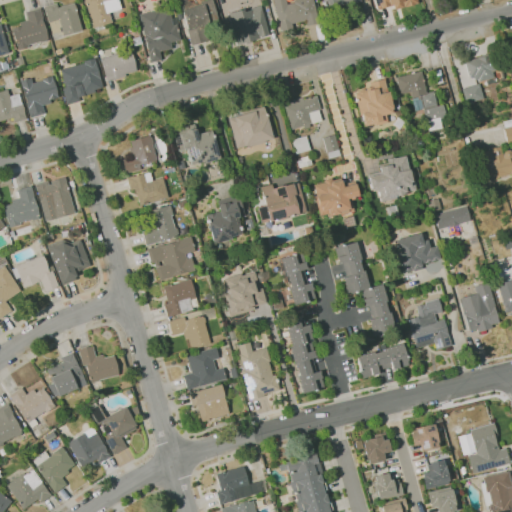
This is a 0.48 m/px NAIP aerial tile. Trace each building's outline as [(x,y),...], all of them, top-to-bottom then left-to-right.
[(91,33),(89,28),(92,27),(83,0),(117,0),(121,9),(109,13),(112,22),(109,23),(110,27),(91,33)] [(182,10),(200,5),(199,2),(207,0),(211,0),(218,23),(202,26),(207,41),(191,45),(182,10)] [(285,0),(286,4),(293,3),(293,0),(312,0),(316,14),(312,15),(314,24),(306,26),(304,21),(290,23),(292,34),(282,36),(271,0),(285,0)] [(362,0),(321,0),(324,11),(363,2),(362,0)] [(373,0),(377,10),(392,6),(393,10),(418,4),(417,0),(373,0)] [(63,36),(60,27),(59,27),(60,31),(52,34),(44,7),(56,3),(57,8),(73,3),(82,30),(63,36)] [(227,11),(248,5),(250,13),(257,12),(261,24),(244,29),(246,33),(233,36),(227,11)] [(18,50),(12,29),(20,26),(19,23),(28,20),(25,12),(39,8),(48,39),(46,39),(46,41),(41,42),(40,41),(27,45),(28,47),(18,50)] [(151,32),(147,12),(169,9),(172,25),(176,24),(180,40),(170,42),(171,48),(159,51),(161,59),(150,62),(143,33),(151,32)] [(0,55),(0,25),(8,53),(0,55)] [(106,82),(100,59),(111,56),(111,55),(130,50),(136,71),(125,74),(125,76),(106,82)] [(493,75),(486,54),(463,61),(470,83),(493,75)] [(67,105),(62,89),(66,88),(61,70),(84,63),(83,61),(95,58),(103,87),(94,90),(95,93),(80,97),(81,101),(67,105)] [(425,93),(420,71),(395,77),(399,95),(409,93),(413,111),(422,109),(424,121),(444,116),(442,104),(435,106),(432,91),(425,93)] [(30,118),(20,81),(31,78),(32,83),(42,80),(42,79),(52,76),(58,97),(50,100),(51,103),(42,106),(44,114),(30,118)] [(363,82),(365,88),(354,91),(361,127),(386,121),(385,114),(392,113),(384,78),(363,82)] [(461,87),(464,103),(482,99),(478,84),(461,87)] [(14,123),(12,118),(0,121),(0,91),(7,90),(9,96),(19,93),(26,119),(14,123)] [(282,103),(289,130),(321,121),(314,94),(282,103)] [(271,139),(263,107),(226,116),(235,148),(271,139)] [(511,118),(501,121),(506,143),(511,141),(511,118)] [(177,151),(185,149),(189,165),(218,158),(211,129),(196,133),(194,124),(172,129),(177,151)] [(338,155),(334,135),(322,137),(326,157),(338,155)] [(125,174),(122,160),(131,158),(129,148),(132,147),(130,141),(149,136),(150,139),(152,143),(151,143),(156,161),(139,165),(141,169),(125,174)] [(511,173),(511,168),(508,149),(501,151),(500,147),(477,152),(483,180),(511,173)] [(379,200),(414,192),(405,156),(377,162),(379,171),(366,174),(370,191),(377,190),(379,200)] [(139,205),(134,189),(130,190),(126,178),(144,173),(144,174),(150,172),(152,181),(162,178),(168,198),(139,205)] [(355,184),(341,186),(340,179),(313,182),(317,217),(351,212),(349,197),(357,196),(355,184)] [(45,221),(36,185),(47,182),(48,186),(65,181),(72,209),(62,212),(63,216),(45,221)] [(305,212),(297,181),(271,188),(270,184),(259,186),(263,206),(256,207),(260,223),(305,212)] [(10,227),(3,206),(12,203),(11,201),(19,198),(16,191),(17,190),(31,186),(41,217),(37,218),(38,219),(32,221),(32,219),(19,223),(19,224),(10,227)] [(218,211),(204,215),(212,243),(241,235),(236,215),(242,214),(237,194),(215,200),(218,211)] [(146,246),(146,245),(136,216),(168,205),(179,235),(146,246)] [(433,213),(436,228),(468,221),(466,206),(433,213)] [(511,229),(501,231),(503,248),(511,247),(511,229)] [(435,245),(428,247),(426,238),(421,240),(419,232),(390,240),(398,271),(439,260),(435,245)] [(159,281),(154,263),(151,264),(147,250),(189,237),(193,251),(189,252),(194,270),(187,272),(187,273),(159,281)] [(62,285),(49,255),(53,253),(69,246),(69,245),(80,241),(90,264),(89,265),(73,272),(76,279),(62,285)] [(381,283),(366,287),(355,241),(334,246),(346,295),(361,291),(371,335),(392,330),(381,283)] [(290,304),(314,299),(310,282),(301,284),(298,270),(306,269),(304,261),(295,263),(294,255),(281,257),(290,304)] [(45,292),(40,281),(23,288),(19,278),(15,279),(11,268),(12,268),(42,256),(49,272),(52,271),(58,286),(45,292)] [(0,318),(0,268),(3,266),(21,290),(5,302),(11,310),(0,318)] [(229,314),(264,306),(254,270),(220,279),(229,314)] [(511,278),(496,283),(504,314),(511,311),(511,278)] [(167,317),(163,306),(168,304),(163,287),(170,284),(170,285),(174,284),(175,284),(190,279),(196,298),(190,300),(193,310),(177,315),(177,314),(167,317)] [(458,298),(468,333),(499,324),(486,281),(472,286),(475,293),(458,298)] [(414,348),(433,343),(434,349),(449,345),(442,315),(441,315),(437,299),(414,304),(417,316),(407,318),(414,348)] [(191,349),(187,339),(184,340),(182,333),(173,336),(172,335),(168,321),(183,316),(185,320),(202,315),(202,317),(204,316),(205,322),(204,323),(210,343),(191,349)] [(308,324),(299,325),(298,320),(286,323),(299,393),(322,388),(317,365),(309,366),(307,359),(314,357),(308,324)] [(234,345),(248,399),(276,392),(265,347),(250,351),(248,341),(234,345)] [(407,366),(402,344),(355,355),(360,376),(407,366)] [(90,383),(86,365),(82,366),(78,350),(93,346),(95,356),(103,355),(103,358),(113,356),(118,377),(91,383),(90,383)] [(221,381),(212,384),(212,382),(187,389),(183,375),(191,373),(186,356),(215,347),(218,358),(212,360),(215,370),(222,368),(226,380),(221,381)] [(57,396),(49,375),(46,369),(62,362),(60,358),(73,352),(86,385),(77,389),(76,388),(57,396)] [(190,393),(219,385),(228,414),(201,422),(196,405),(192,406),(189,394),(190,393)] [(27,425),(8,396),(9,396),(21,388),(26,395),(33,390),(35,393),(42,388),(54,407),(27,425)] [(0,445),(0,408),(8,404),(23,433),(15,437),(14,436),(2,443),(3,444),(0,445)] [(130,416),(137,428),(121,437),(126,447),(113,455),(105,440),(108,438),(102,427),(99,423),(97,424),(89,411),(99,405),(106,417),(124,406),(130,416)] [(412,445),(418,444),(420,451),(437,447),(432,423),(409,428),(412,445)] [(471,473),(508,463),(504,447),(498,449),(492,423),(467,429),(468,433),(457,436),(462,455),(466,455),(471,473)] [(82,432),(85,437),(95,432),(109,456),(98,462),(95,458),(80,467),(66,442),(74,437),(82,432)] [(382,452),(388,452),(385,435),(361,438),(365,463),(383,461),(382,452)] [(54,493),(31,460),(44,451),(49,457),(53,454),(52,453),(61,446),(74,465),(67,470),(69,473),(62,478),(66,485),(55,493),(54,493)] [(297,511),(295,502),(297,501),(295,494),(292,494),(289,482),(290,482),(287,472),(281,473),(278,465),(284,464),(284,462),(292,460),(292,457),(301,455),(301,457),(315,454),(317,463),(320,462),(323,475),(320,476),(321,482),(324,481),(326,491),(323,491),(324,494),(325,494),(327,502),(330,501),(333,511),(297,511)] [(427,471),(421,472),(423,487),(446,485),(444,460),(426,462),(427,471)] [(220,506),(216,493),(216,492),(220,490),(216,475),(243,467),(248,485),(258,481),(262,492),(220,506)] [(22,509),(6,485),(23,473),(24,475),(33,469),(51,496),(41,502),(38,499),(24,509),(22,509)] [(389,480),(387,472),(371,475),(377,500),(401,494),(397,478),(389,480)] [(483,476),(489,511),(511,511),(511,500),(507,472),(483,476)] [(428,491),(432,511),(448,511),(455,511),(450,487),(428,491)] [(0,511),(0,492),(11,501),(2,511),(0,511)] [(221,511),(221,509),(252,500),(255,511),(221,511)] [(405,511),(404,500),(381,502),(381,511),(405,511)]
